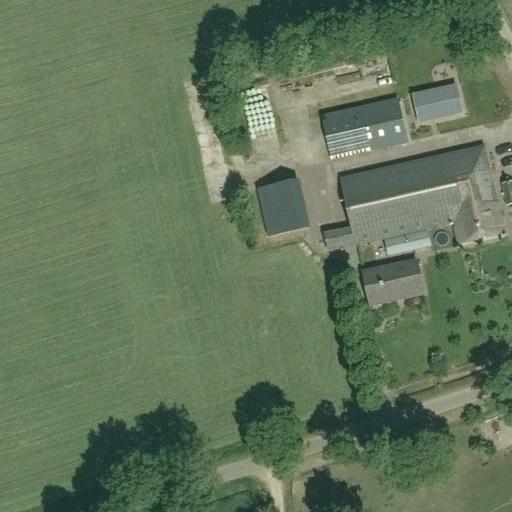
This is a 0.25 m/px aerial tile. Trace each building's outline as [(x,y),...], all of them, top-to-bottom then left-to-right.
[(396,102),(386,105),(385,103),(322,118),(331,161),(406,144),(406,145),(511,120),(511,101),(509,87),(424,96),(396,102)] [(255,157),(277,148),(271,134),(248,143),(255,157)] [(352,231),(326,237),(330,253),(454,224),(460,246),(505,236),(484,147),(341,180),(352,231)] [(297,183),(252,193),(262,240),(308,230),(297,183)] [(511,204),(511,184),(503,187),(507,206),(511,204)] [(417,262),(364,275),(371,307),(424,295),(417,262)]
